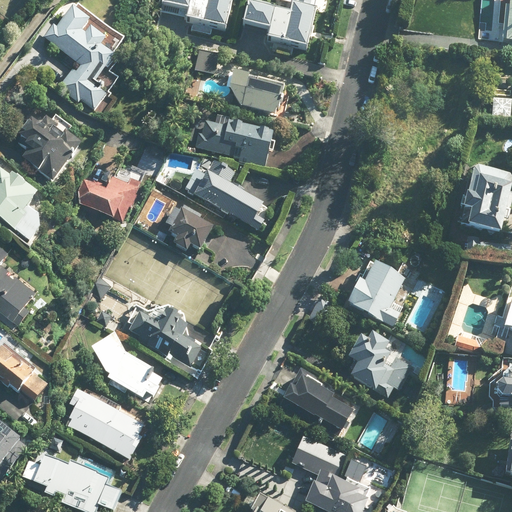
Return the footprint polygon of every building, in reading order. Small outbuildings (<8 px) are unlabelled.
[(164,0),(162,10),(187,16),(185,24),(224,33),(231,0),(164,0)] [(276,0),(275,8),(248,2),(242,28),(269,34),(267,44),(306,53),(317,0),(276,0)] [(505,46),(511,46),(511,0),(507,0),(507,4),(502,3),(502,10),(506,10),(504,29),(501,29),(500,42),(505,43),(505,46)] [(49,44),(63,55),(59,61),(74,73),(60,90),(94,117),(106,101),(89,88),(102,72),(106,74),(115,62),(111,59),(124,43),(78,7),(49,44)] [(221,57),(199,53),(196,74),(217,78),(221,57)] [(417,140),(419,130),(423,131),(427,115),(458,123),(465,95),(434,88),(436,79),(411,73),(399,125),(405,127),(402,136),(417,140)] [(235,78),(230,98),(239,113),(277,121),(284,88),(235,78)] [(510,101),(492,100),(491,120),(509,121),(510,101)] [(31,123),(19,140),(27,146),(24,150),(29,154),(22,163),(52,185),(80,148),(66,137),(72,130),(56,118),(50,125),(45,122),(39,130),(31,123)] [(265,171),(266,166),(273,135),(202,121),(196,152),(241,160),(239,166),(265,171)] [(209,173),(206,177),(196,171),(184,194),(250,231),(263,208),(230,190),(236,177),(208,162),(203,170),(209,173)] [(27,209),(37,196),(13,176),(9,180),(0,172),(0,222),(28,245),(46,224),(27,209)] [(511,200),(511,194),(508,194),(511,181),(477,174),(471,172),(465,200),(462,199),(459,212),(468,214),(464,230),(498,238),(502,222),(507,223),(511,200)] [(85,178),(77,195),(79,209),(121,229),(141,187),(127,180),(124,185),(108,178),(104,187),(85,178)] [(167,240),(174,244),(171,250),(188,258),(191,252),(201,257),(213,234),(200,227),(204,220),(184,210),(180,217),(174,214),(164,232),(170,235),(167,240)] [(35,295),(0,266),(6,259),(0,253),(0,315),(16,329),(30,313),(25,308),(35,295)] [(392,304),(403,282),(368,264),(346,307),(393,330),(403,309),(392,304)] [(112,288),(100,280),(91,294),(103,302),(112,288)] [(511,358),(511,357),(511,300),(511,301),(502,332),(511,332),(511,358)] [(336,311),(317,303),(310,320),(329,328),(336,311)] [(113,319),(102,312),(96,323),(107,330),(113,319)] [(156,328),(133,315),(120,337),(165,361),(168,356),(190,368),(200,350),(182,340),(179,344),(176,342),(169,338),(178,324),(163,315),(156,328)] [(346,362),(355,367),(348,381),(376,395),(387,402),(393,390),(399,393),(412,369),(383,354),(387,346),(371,337),(366,345),(358,341),(346,362)] [(113,338),(90,352),(108,384),(141,403),(145,397),(153,402),(159,391),(156,389),(161,380),(124,358),(113,338)] [(479,343),(458,338),(455,350),(476,355),(479,343)] [(43,392),(0,357),(0,382),(31,407),(43,392)] [(344,397),(298,371),(285,364),(280,374),(293,381),(281,402),(342,436),(355,412),(340,404),(344,397)] [(511,365),(488,384),(488,397),(493,401),(492,410),(498,417),(511,417),(511,365)] [(138,440),(145,426),(107,405),(106,409),(77,393),(69,407),(75,411),(65,429),(125,462),(129,465),(142,442),(138,440)] [(1,446),(0,445),(0,477),(23,449),(8,437),(1,446)] [(290,465),(317,476),(303,507),(315,511),(361,511),(374,484),(349,474),(343,487),(335,483),(345,459),(301,440),(290,465)] [(56,494),(64,496),(60,506),(76,511),(97,511),(98,510),(103,511),(112,511),(119,496),(106,491),(109,483),(43,457),(40,466),(30,462),(23,480),(43,488),(41,494),(54,499),(56,494)] [(282,511),(260,501),(254,511),(282,511)]
